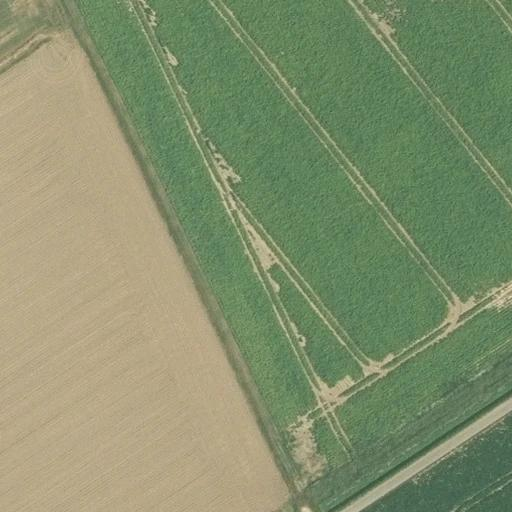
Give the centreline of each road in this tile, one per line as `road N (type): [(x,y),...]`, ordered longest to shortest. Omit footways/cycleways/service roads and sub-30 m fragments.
road 1 (track): [(72,0),(306,511)]
road 2 (track): [(511,405),(350,511)]
